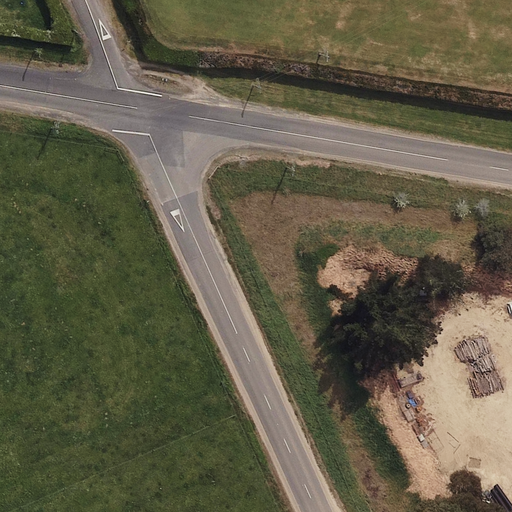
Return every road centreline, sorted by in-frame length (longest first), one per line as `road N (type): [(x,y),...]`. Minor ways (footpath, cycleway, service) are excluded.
road 1 (unclassified): [(130,107),(318,511)]
road 2 (tertiary): [(130,107),(511,171)]
road 3 (tertiary): [(0,86),(130,107)]
